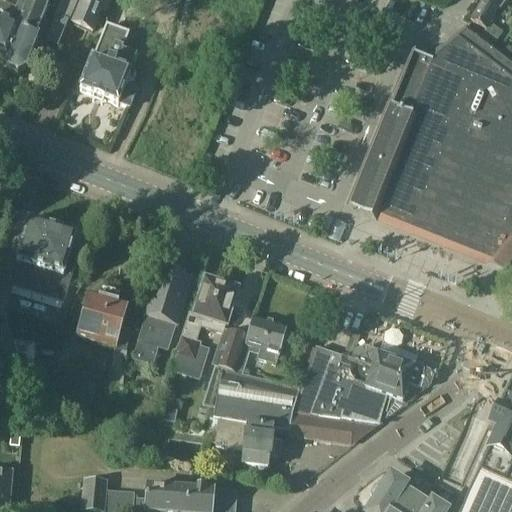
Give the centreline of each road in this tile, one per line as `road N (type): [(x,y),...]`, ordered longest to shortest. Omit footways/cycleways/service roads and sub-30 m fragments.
road 1 (tertiary): [(491,338),(0,139)]
road 2 (residential): [(305,511),(464,387),(491,338)]
